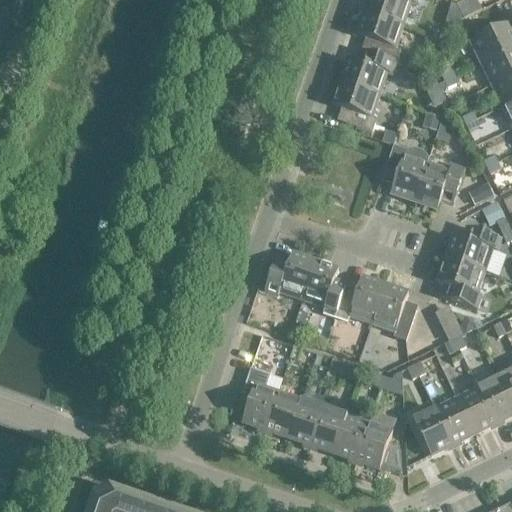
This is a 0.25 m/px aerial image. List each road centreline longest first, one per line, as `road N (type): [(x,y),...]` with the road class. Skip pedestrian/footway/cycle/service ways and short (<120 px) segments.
road 1 (residential): [(181,474),(263,211)]
road 2 (residential): [(263,211),(336,0)]
road 3 (residential): [(0,410),(181,474)]
road 4 (residential): [(418,267),(263,211)]
road 5 (unclassified): [(0,146),(50,0)]
road 6 (residential): [(181,474),(301,511)]
